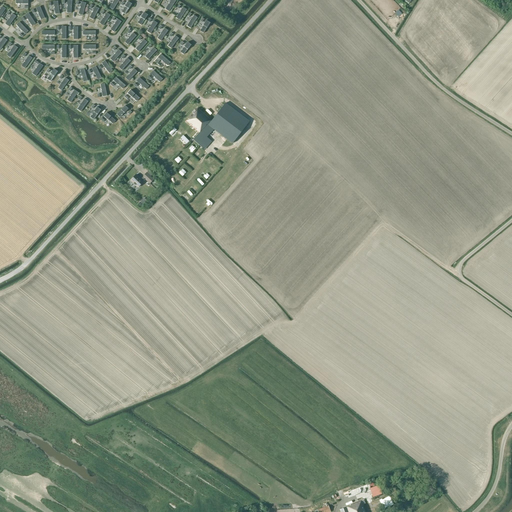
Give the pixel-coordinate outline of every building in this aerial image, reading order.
[(112,3),(109,8),(113,10),(119,0),(114,0),(113,2),(112,2),(112,3)] [(169,11),(176,1),(174,0),(170,0),(168,3),(169,3),(167,6),(167,5),(166,6),(167,6),(165,9),(169,11)] [(125,14),(132,4),(128,1),(125,6),(123,9),(123,10),(121,12),(125,14)] [(45,18),(40,7),(36,9),(38,14),(39,16),(39,17),(40,17),(41,20),(45,18)] [(92,12),(89,18),(93,20),(99,8),(95,7),(93,11),(92,12)] [(180,20),(186,10),(183,7),(179,12),(180,12),(178,14),(177,15),(178,15),(176,18),(180,20)] [(103,25),(110,15),(106,12),(103,17),(102,20),(102,19),(101,20),(100,23),(103,25)] [(141,25),(148,15),(144,12),(141,17),(139,20),(138,20),(139,21),(137,23),(141,25)] [(9,26),(16,16),(12,13),(9,18),(8,21),(7,20),(7,21),(6,24),(9,26)] [(35,24),(28,13),(25,16),(28,21),(28,20),(29,23),(30,24),(31,26),(35,24)] [(191,28),(197,18),(194,15),(190,20),(191,20),(189,23),(189,22),(188,23),(189,23),(187,26),(191,28)] [(114,32),(121,22),(117,19),(114,24),(113,26),(112,26),(112,27),(111,29),(114,32)] [(203,33),(210,23),(206,20),(203,25),(202,28),(201,28),(201,29),(200,31),(203,33)] [(150,33),(157,23),(153,21),(150,25),(150,26),(149,28),(148,29),(147,31),(150,33)] [(28,31),(20,22),(16,25),(20,30),(20,29),(22,31),(22,32),(23,32),(25,34),(28,31)] [(160,40),(168,31),(164,28),(160,32),(161,33),(159,35),(159,34),(158,35),(157,38),(160,40)] [(128,45),(136,35),(133,33),(129,37),(127,39),(126,40),(127,40),(125,42),(128,45)] [(171,48),(178,38),(175,36),(171,40),(170,43),(170,42),(169,43),(168,45),(171,48)] [(139,51),(147,42),(144,39),(140,44),(138,46),(138,45),(137,46),(135,48),(139,51)] [(183,55),(191,45),(187,42),(184,47),(182,49),(181,50),(182,50),(180,52),(183,55)] [(11,58),(18,48),(14,45),(10,50),(11,50),(9,52),(8,53),(9,53),(7,55),(11,58)] [(148,59),(157,50),(153,47),(149,51),(149,52),(148,54),(147,53),(147,54),(145,56),(148,59)] [(114,54),(110,59),(113,62),(122,52),(118,49),(115,53),(114,54)] [(170,62),(161,54),(158,58),(162,61),(164,63),(165,64),(167,66),(170,62)] [(25,68),(32,58),(28,55),(25,60),(24,63),(23,62),(23,63),(22,66),(25,68)] [(122,64),(119,67),(122,70),(130,61),(127,58),(123,63),(122,64)] [(105,61),(101,63),(105,68),(105,69),(106,69),(109,73),(113,71),(105,61)] [(36,76),(43,66),(39,63),(36,68),(34,70),(33,71),(34,71),(32,73),(36,76)] [(96,66),(92,68),(95,74),(94,74),(95,75),(97,80),(101,78),(96,66)] [(129,81),(137,72),(134,68),(130,73),(128,75),(127,75),(127,76),(125,78),(129,81)] [(50,82),(57,72),(54,69),(50,74),(49,76),(48,77),(47,79),(50,82)] [(162,79),(153,70),(150,74),(154,78),(155,77),(157,79),(156,80),(157,80),(159,82),(162,79)] [(125,85),(116,77),(113,81),(117,85),(118,84),(120,86),(119,86),(120,87),(122,89),(125,85)] [(62,90),(69,80),(65,78),(62,82),(60,85),(60,84),(60,85),(58,88),(62,90)] [(149,86),(139,78),(136,81),(141,85),(143,87),(143,88),(144,87),(146,89),(149,86)] [(71,102),(78,92),(74,90),(71,95),(69,97),(68,98),(69,98),(67,100),(71,102)] [(139,98),(130,90),(127,93),(132,97),(134,99),(134,100),(135,99),(137,101),(139,98)] [(81,111),(88,101),(84,99),(80,103),(81,104),(79,106),(78,106),(79,107),(77,109),(81,111)] [(193,139),(200,146),(203,149),(209,142),(205,138),(213,129),(232,144),(249,121),(225,103),(211,120),(197,107),(185,121),(198,133),(193,139)] [(128,109),(125,105),(116,114),(120,117),(122,115),(122,116),(122,115),(124,113),(128,109)] [(94,120),(101,110),(97,107),(93,112),(94,112),(92,114),(91,115),(92,115),(90,117),(94,120)] [(115,121),(106,113),(103,116),(108,120),(110,121),(110,122),(111,122),(113,124),(115,121)] [(142,177),(141,179),(136,175),(130,181),(138,188),(145,180),(150,184),(154,180),(151,176),(153,174),(149,170),(147,172),(146,172),(142,177)] [(373,497),(382,495),(379,486),(371,488),(373,497)] [(393,505),(389,497),(382,500),(382,499),(379,501),(383,509),(389,506),(389,507),(393,505)] [(339,510),(340,511),(365,511),(362,504),(365,503),(364,500),(350,504),(351,506),(339,510)] [(315,511),(330,511),(328,506),(327,503),(322,505),(323,508),(315,511)]
